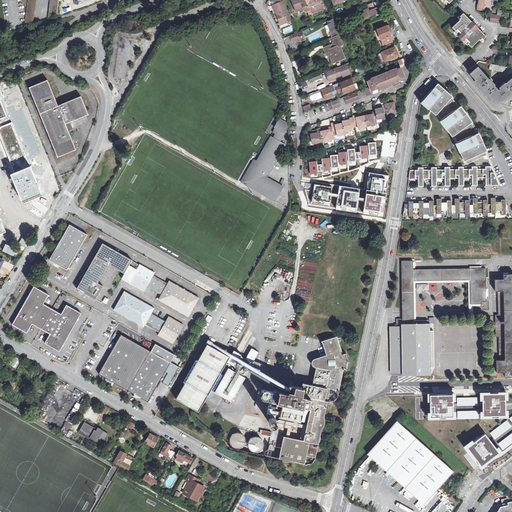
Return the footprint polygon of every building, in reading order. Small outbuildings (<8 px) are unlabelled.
[(36,0),(28,0),(27,12),(26,14),(24,28),(33,25),(35,8),(36,0)] [(50,0),(48,18),(57,15),(58,0),(50,0)] [(305,0),(300,0),(301,2),(299,3),(298,1),(297,1),(296,0),(289,0),(294,12),(301,10),(302,12),(309,9),(305,0)] [(309,0),(305,0),(309,9),(310,9),(312,13),(323,9),(319,0),(311,0),(310,1),(309,0)] [(493,0),(478,0),(478,9),(490,10),(490,5),(493,6),(493,0)] [(292,20),(284,1),(280,2),(275,4),(274,5),(277,13),(275,14),(279,23),(286,20),(287,22),(292,20)] [(372,2),(366,5),(367,8),(363,10),(363,12),(359,14),(361,20),(381,12),(378,6),(375,8),(372,2)] [(489,36),(466,12),(463,15),(464,16),(462,18),(463,19),(455,26),(458,29),(456,31),(469,45),(471,43),(474,46),(482,39),(483,39),(484,37),(485,39),(489,36)] [(503,14),(492,13),(491,21),(502,22),(503,14)] [(340,33),(334,19),(326,22),(330,31),(332,36),(340,33)] [(291,26),(282,29),(284,34),(293,31),(291,26)] [(387,26),(377,30),(381,39),(383,45),(393,42),(391,39),(390,36),(391,35),(388,30),(387,26)] [(304,37),(301,31),(290,36),(292,41),(299,39),(304,37)] [(333,48),(332,45),(325,48),(327,53),(328,52),(330,55),(333,63),(344,58),(339,46),(344,45),(340,35),(332,38),(336,47),(333,48)] [(332,45),(333,48),(336,47),(332,38),(327,40),(328,42),(331,41),(332,45)] [(381,67),(388,64),(387,60),(398,55),(395,47),(387,50),(381,53),(383,57),(384,60),(384,61),(380,63),(381,67)] [(352,78),(346,63),(326,72),(329,81),(341,75),(344,81),(352,78)] [(511,98),(511,80),(510,82),(509,81),(502,87),(503,88),(502,89),(498,85),(499,84),(493,78),(492,78),(481,65),(473,73),(478,79),(477,80),(494,100),(495,99),(501,105),(504,102),(506,103),(511,98)] [(367,81),(369,85),(370,87),(364,89),(366,96),(372,93),(372,92),(371,91),(378,88),(378,90),(389,86),(392,85),(399,82),(398,80),(405,77),(401,68),(397,70),(397,68),(394,69),(373,78),(370,79),(371,80),(367,81)] [(358,80),(357,76),(352,78),(344,81),(333,85),(335,91),(340,90),(342,93),(343,93),(342,89),(344,88),(342,83),(351,79),(353,82),(358,80)] [(355,89),(353,82),(351,79),(342,83),(344,88),(342,89),(343,93),(344,93),(355,89)] [(29,87),(56,154),(61,151),(62,154),(75,148),(74,144),(69,131),(68,131),(62,133),(48,98),(54,95),(48,80),(29,87)] [(452,96),(437,83),(420,102),(431,112),(435,116),(451,98),(452,96)] [(333,85),(321,90),(324,95),(325,94),(326,98),(331,96),(330,95),(336,93),(335,91),(333,85)] [(10,174),(23,204),(43,195),(0,90),(0,136),(15,172),(10,174)] [(359,99),(356,92),(343,97),(346,104),(359,99)] [(58,106),(54,95),(48,98),(62,133),(68,131),(65,124),(70,122),(88,114),(81,96),(71,100),(58,106)] [(386,104),(386,105),(387,114),(388,116),(396,114),(394,103),(396,103),(395,100),(397,99),(396,96),(391,97),(392,101),(392,103),(389,103),(386,104)] [(458,107),(451,98),(435,116),(439,121),(458,107)] [(337,100),(323,105),(326,112),(330,110),(329,109),(333,108),(334,109),(339,106),(337,100)] [(387,114),(386,105),(382,106),(383,108),(379,109),(375,109),(375,111),(377,120),(385,119),(384,115),(387,114)] [(472,121),(460,106),(458,107),(439,121),(451,137),(470,123),(472,121)] [(377,120),(375,111),(372,112),(372,114),(369,115),(364,116),(366,127),(374,125),(374,122),(377,122),(377,120)] [(366,127),(364,116),(360,117),(356,117),(356,116),(353,116),(353,118),(354,124),(358,124),(358,126),(359,128),(366,127)] [(354,124),(353,118),(350,119),(350,120),(346,121),(342,121),(342,124),(344,132),(352,131),(352,128),(351,126),(355,126),(354,124)] [(248,187),(263,195),(266,190),(270,192),(267,198),(275,202),(284,187),(267,177),(286,145),(280,141),(287,129),(286,129),(287,127),(287,126),(287,125),(287,123),(282,120),(282,122),(281,121),(280,123),(277,121),(273,128),(274,129),(272,134),(274,136),(273,139),(270,138),(256,163),(254,162),(245,177),(246,178),(243,184),(248,186),(248,187)] [(73,129),(70,122),(65,124),(68,131),(69,131),(73,129)] [(344,132),(342,124),(338,124),(335,125),(334,123),(331,124),(332,127),(333,132),(336,131),(337,133),(337,136),(345,134),(344,132)] [(455,143),(477,134),(470,123),(451,137),(455,143)] [(333,132),(332,127),(328,128),(329,130),(325,131),(321,131),(323,142),(331,141),(330,138),(330,136),(333,135),(333,134),(333,132)] [(323,142),(321,131),(320,129),(317,130),(317,133),(310,134),(311,140),(313,140),(314,143),(323,142)] [(487,151),(479,133),(477,134),(455,143),(455,144),(463,161),(464,161),(485,151),(487,151)] [(317,161),(309,162),(310,174),(318,173),(318,171),(331,170),(330,168),(338,167),(338,165),(347,164),(347,161),(355,161),(355,159),(369,158),(369,156),(377,155),(376,142),(368,143),(368,145),(359,146),(360,151),(355,152),(355,148),(347,149),(347,151),(338,152),(338,154),(330,155),(330,158),(322,159),(323,165),(317,165),(317,161)] [(335,149),(315,154),(316,158),(336,152),(335,149)] [(485,151),(464,161),(466,165),(487,155),(485,151)] [(431,170),(423,170),(423,179),(431,179),(431,186),(436,186),(436,179),(436,170),(436,167),(431,168),(431,170)] [(444,170),(436,170),(436,179),(444,179),(444,187),(450,187),(450,178),(450,170),(450,167),(444,167),(444,170)] [(458,169),(450,170),(450,178),(458,178),(458,186),(463,186),(463,178),(463,170),(463,167),(458,167),(458,169)] [(472,169),(463,170),(463,178),(471,178),(472,186),(477,186),(477,178),(476,170),(476,167),(472,167),(472,169)] [(485,169),(476,170),(477,178),(485,178),(485,185),(498,185),(493,172),(491,172),(491,167),(485,167),(485,169)] [(418,170),(410,170),(408,179),(417,179),(418,187),(423,187),(423,179),(423,170),(423,168),(418,168),(418,170)] [(382,218),(385,216),(390,175),(388,173),(368,169),(366,171),(363,189),(361,188),(360,186),(339,182),(336,184),(312,181),(308,204),(333,208),(335,210),(356,213),(358,211),(360,211),(360,212),(361,215),(382,218)] [(473,205),(469,205),(469,213),(483,213),(483,215),(487,215),(487,213),(487,204),(487,200),(483,200),(483,202),(477,202),(477,198),(473,198),(473,205)] [(491,204),(487,204),(487,213),(501,212),(501,214),(506,214),(505,200),(501,200),(501,202),(495,202),(495,198),(491,198),(491,204)] [(441,199),(437,199),(436,206),(433,206),(433,213),(437,213),(447,213),(447,216),(451,216),(451,213),(451,211),(451,209),(451,207),(451,205),(451,201),(446,201),(447,203),(441,203),(441,199)] [(455,205),(451,205),(451,207),(451,209),(451,211),(451,213),(465,213),(465,215),(469,215),(469,213),(469,205),(469,200),(465,200),(465,202),(459,202),(459,199),(454,199),(455,205)] [(433,213),(433,206),(433,201),(428,201),(429,203),(423,203),(423,201),(418,201),(418,203),(413,203),(413,202),(408,202),(408,208),(404,208),(403,216),(413,216),(413,214),(418,214),(418,216),(423,216),(423,214),(429,214),(429,216),(433,216),(433,213)] [(67,270),(87,234),(70,224),(49,260),(67,270)] [(103,243),(81,282),(77,289),(96,299),(103,286),(99,284),(109,265),(125,273),(122,279),(123,277),(130,282),(129,283),(144,291),(147,286),(161,294),(159,300),(188,316),(193,308),(199,297),(169,280),(168,283),(153,275),(155,272),(140,264),(140,265),(132,261),(133,260),(103,243)] [(402,318),(402,324),(414,324),(413,282),(470,280),(470,269),(413,269),(413,265),(413,260),(401,261),(402,318)] [(473,269),(470,269),(470,280),(470,304),(475,304),(482,304),(481,302),(486,302),(486,292),(485,268),(482,268),(473,269)] [(511,274),(503,275),(503,279),(494,280),(495,291),(497,291),(498,313),(498,315),(495,315),(495,316),(496,336),(498,336),(498,360),(496,360),(496,372),(505,372),(505,377),(511,376),(511,274)] [(300,300),(309,300),(310,284),(305,283),(305,287),(297,286),(297,289),(304,290),(304,294),(300,294),(300,300)] [(49,294),(34,286),(12,325),(27,333),(32,324),(50,334),(45,343),(59,352),(81,313),(67,305),(61,314),(43,304),(49,294)] [(124,291),(114,309),(144,326),(145,324),(159,332),(158,334),(173,343),(179,332),(184,325),(169,316),(166,321),(151,313),(154,308),(124,291)] [(400,324),(394,324),(395,327),(390,327),(390,336),(391,347),(391,365),(391,373),(397,373),(402,373),(402,375),(429,375),(428,324),(414,324),(402,324),(400,324)] [(99,374),(128,390),(149,351),(121,334),(99,374)] [(310,409),(307,424),(306,428),(304,441),(300,440),(288,437),(284,436),(279,458),(292,461),(305,464),(307,455),(315,457),(320,435),(322,429),(326,410),(327,401),(328,401),(329,401),(330,402),(331,401),(332,401),(333,401),(334,400),(335,399),(336,399),(337,397),(337,396),(339,390),(343,369),(347,369),(348,361),(346,353),(343,354),(337,336),(322,341),(326,353),(314,357),(312,357),(312,358),(311,359),(310,360),(310,361),(310,363),(310,365),(310,366),(311,367),(311,368),(313,369),(314,369),(315,370),(316,370),(314,376),(312,385),(303,383),(302,387),(290,385),(289,390),(280,388),(280,391),(275,390),(272,402),(277,403),(276,407),(282,408),(280,416),(300,421),(303,407),(310,409)] [(180,392),(176,399),(198,412),(200,409),(225,365),(229,367),(220,383),(215,393),(232,402),(237,393),(245,380),(243,379),(246,372),(227,361),(229,358),(238,364),(243,354),(234,350),(230,357),(225,354),(214,348),(211,346),(213,342),(208,339),(206,343),(207,344),(180,392)] [(175,355),(156,344),(151,352),(170,363),(175,355)] [(217,344),(214,348),(225,354),(228,350),(217,344)] [(149,351),(128,390),(147,402),(160,381),(165,370),(170,363),(151,352),(149,351)] [(0,369),(5,372),(6,370),(10,373),(13,367),(5,362),(0,369)] [(182,369),(179,367),(168,385),(172,386),(182,369)] [(273,390),(263,388),(261,398),(271,400),(273,390)] [(482,394),(482,398),(482,418),(483,419),(505,418),(505,393),(493,393),(482,394)] [(441,394),(429,395),(430,420),(453,419),(452,398),(452,394),(441,394)] [(276,408),(269,406),(268,409),(267,413),(276,414),(277,409),(276,408)] [(290,424),(291,421),(274,417),(275,418),(276,419),(276,420),(277,421),(277,422),(276,423),(276,424),(275,424),(274,425),(273,425),(285,427),(289,428),(290,424)] [(91,427),(92,426),(85,421),(78,432),(89,439),(90,438),(97,442),(98,440),(103,443),(108,433),(96,426),(96,428),(95,429),(91,427)] [(453,472),(396,421),(366,454),(370,458),(400,485),(423,506),(439,488),(453,472)] [(507,421),(490,433),(494,438),(511,426),(507,421)] [(233,450),(246,444),(251,454),(264,448),(258,434),(245,440),(241,430),(227,436),(233,450)] [(159,438),(150,433),(146,440),(149,441),(147,443),(152,446),(154,447),(159,438)] [(484,434),(466,447),(480,466),(499,452),(484,434)] [(511,434),(498,444),(502,449),(511,441),(511,434)] [(164,441),(162,445),(158,451),(165,455),(169,449),(171,445),(164,441)] [(179,451),(176,456),(189,464),(193,458),(179,451)] [(120,460),(121,459),(117,457),(114,463),(127,470),(129,467),(126,465),(125,463),(120,460)] [(220,490),(222,487),(227,478),(228,475),(224,472),(222,475),(223,475),(218,483),(215,487),(220,490)] [(145,474),(142,480),(156,488),(162,477),(157,474),(154,479),(145,474)] [(197,501),(201,493),(202,490),(204,487),(198,483),(193,480),(195,476),(191,474),(187,481),(189,482),(183,493),(197,501)] [(511,511),(511,502),(509,503),(507,499),(502,499),(503,504),(498,505),(499,509),(500,509),(499,511),(500,511),(499,511),(498,511),(511,511)]
